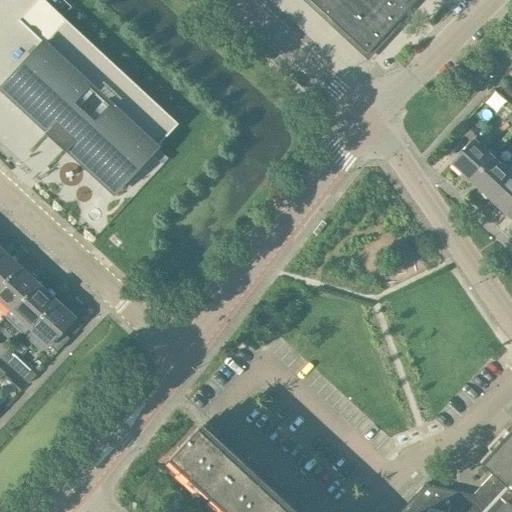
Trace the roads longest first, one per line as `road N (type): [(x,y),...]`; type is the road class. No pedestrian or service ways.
road 1 (tertiary): [(181,360),(366,121)]
road 2 (residential): [(511,327),(366,121)]
road 3 (residential): [(0,192),(181,360)]
road 4 (residential): [(321,511),(218,415),(263,365)]
road 5 (tertiary): [(366,121),(236,0)]
road 6 (residential): [(263,365),(392,482)]
road 7 (residential): [(366,121),(486,0)]
road 8 (tertiary): [(76,490),(181,360)]
road 9 (residential): [(511,386),(462,440),(427,450),(392,482)]
